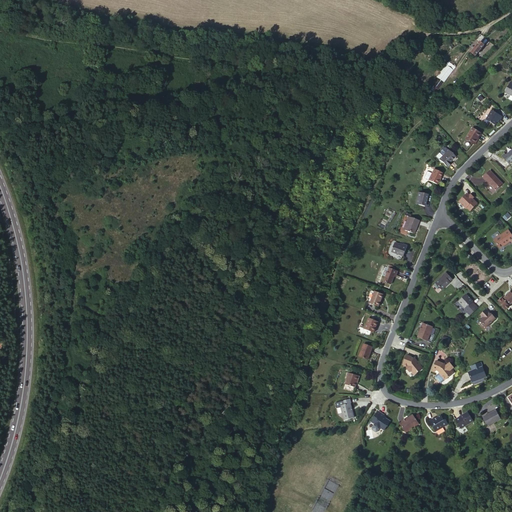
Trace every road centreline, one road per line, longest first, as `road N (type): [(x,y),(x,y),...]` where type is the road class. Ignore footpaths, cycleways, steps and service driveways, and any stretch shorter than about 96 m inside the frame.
road 1 (track): [(511,9),(468,30),(419,34),(364,72),(208,62),(0,30)]
road 2 (residential): [(440,211),(382,357),(382,387),(398,400),(445,403),(511,379)]
road 3 (secondary): [(0,187),(18,244),(27,317),(23,390),(0,480)]
